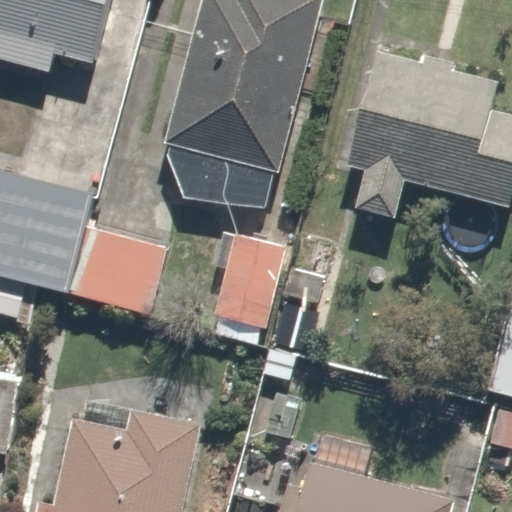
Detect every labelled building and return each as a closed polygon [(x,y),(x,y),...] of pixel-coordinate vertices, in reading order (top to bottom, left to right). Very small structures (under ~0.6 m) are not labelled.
[(0,0),(0,59),(47,74),(54,53),(94,66),(115,0),(0,0)] [(210,0),(160,151),(178,157),(166,191),(261,222),(278,170),(332,8),(309,0),(210,0)] [(502,77),(383,47),(348,172),(365,176),(355,210),(419,228),(430,191),(501,211),(511,173),(511,118),(492,113),(502,77)] [(0,282),(152,332),(183,236),(60,196),(0,177),(0,282)] [(289,248),(238,228),(198,330),(249,349),(289,248)] [(511,314),(508,314),(479,443),(511,450),(511,314)] [(0,454),(24,456),(29,362),(0,360),(0,454)] [(180,511),(199,432),(74,403),(48,511),(180,511)] [(446,511),(454,482),(300,444),(283,511),(446,511)]
